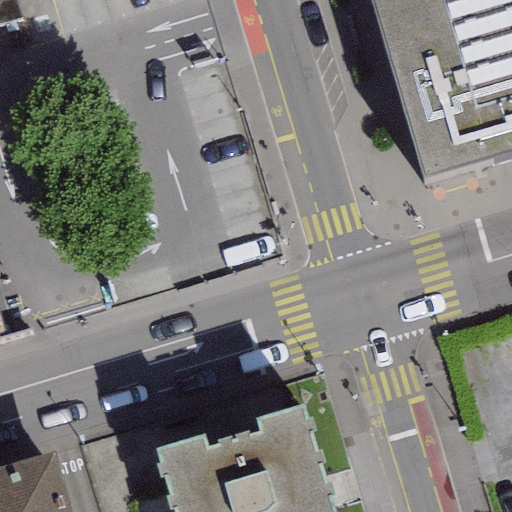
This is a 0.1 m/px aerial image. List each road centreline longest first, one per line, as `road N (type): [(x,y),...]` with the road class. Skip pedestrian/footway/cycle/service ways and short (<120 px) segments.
road 1 (primary): [(358,293),(0,405)]
road 2 (residential): [(358,293),(270,0)]
road 3 (residential): [(425,511),(358,293)]
road 4 (primary): [(511,247),(358,293)]
